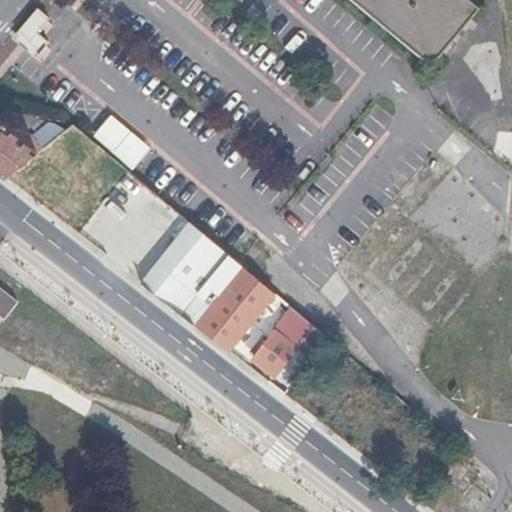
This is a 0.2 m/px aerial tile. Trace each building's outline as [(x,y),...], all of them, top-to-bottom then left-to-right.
[(354,0),(427,60),(475,2),(472,0),(354,0)] [(0,172),(4,175),(37,148),(71,122),(51,118),(32,132),(14,116),(11,119),(0,109),(0,172)] [(91,131),(133,166),(146,150),(104,115),(91,131)] [(71,122),(37,148),(41,151),(21,172),(72,220),(91,199),(75,184),(86,173),(72,159),(61,171),(47,159),(74,136),(108,165),(115,159),(71,122)] [(172,234),(137,279),(210,336),(258,279),(185,219),(172,234)] [(210,336),(225,348),(249,321),(257,311),(273,293),(258,279),(210,336)] [(0,327),(18,303),(0,289),(0,327)] [(309,358),(318,347),(326,337),(291,308),(262,341),(250,355),(245,351),(242,354),(251,362),(255,357),(273,373),(279,365),(288,355),(296,346),(309,358)] [(257,311),(249,321),(253,325),(262,315),(257,311)] [(250,355),(262,341),(255,336),(243,349),(245,351),(250,355)] [(325,353),(333,343),(326,337),(318,347),(325,353)] [(293,359),(288,355),(279,365),(284,369),(293,359)]
